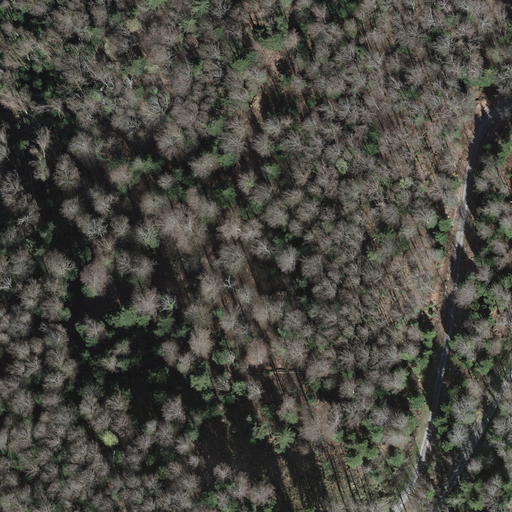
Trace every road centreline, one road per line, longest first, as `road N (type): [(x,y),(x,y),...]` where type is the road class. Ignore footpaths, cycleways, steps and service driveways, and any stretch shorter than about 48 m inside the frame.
road 1 (track): [(303,0),(204,262),(167,287),(115,298),(48,327),(0,375)]
road 2 (unclassified): [(511,105),(489,122),(475,152),(442,383),(394,511)]
road 3 (unclassified): [(442,511),(511,372)]
